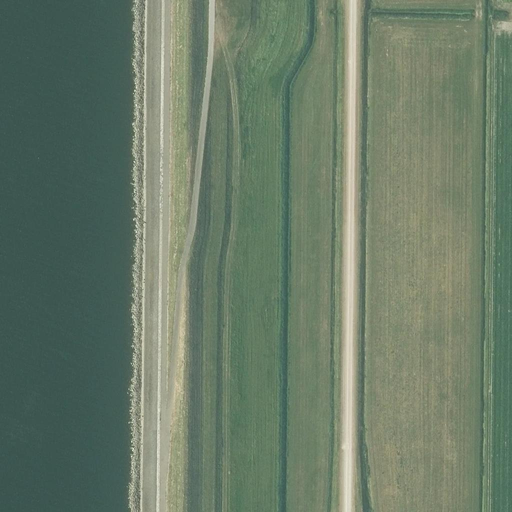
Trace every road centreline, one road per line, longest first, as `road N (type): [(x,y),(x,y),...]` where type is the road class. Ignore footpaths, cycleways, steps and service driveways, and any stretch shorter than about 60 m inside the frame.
road 1 (unclassified): [(162,439),(211,0)]
road 2 (unclassified): [(162,439),(167,0)]
